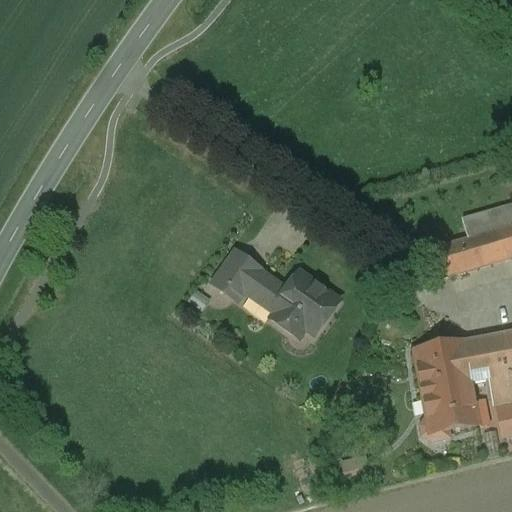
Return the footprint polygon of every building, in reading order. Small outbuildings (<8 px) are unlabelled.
[(511,209),(461,224),(467,243),(511,229),(511,209)] [(511,229),(467,243),(424,255),(433,284),(511,260),(511,229)] [(235,257),(215,284),(239,301),(242,296),(254,279),(258,274),(235,257)] [(298,277),(289,290),(288,289),(282,298),(254,279),(242,296),(274,318),(270,324),(289,337),(296,327),(313,340),(338,306),(298,277)] [(511,337),(462,347),(470,389),(488,386),(492,407),(496,406),(511,403),(511,337)] [(462,346),(412,356),(425,422),(419,430),(421,440),(429,445),(448,442),(447,435),(477,429),(470,389),(462,347),(462,346)] [(511,403),(496,406),(503,441),(511,439),(511,403)] [(356,464),(341,467),(345,487),(360,484),(356,464)]
